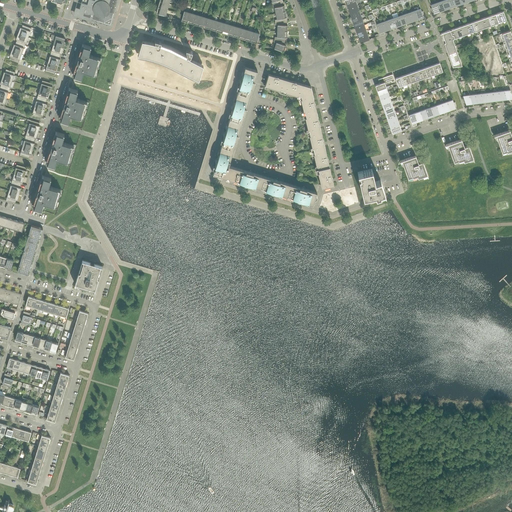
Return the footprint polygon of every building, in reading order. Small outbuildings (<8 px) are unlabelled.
[(81,0),(79,9),(111,19),(116,0),(81,0)] [(444,10),(449,8),(446,0),(444,0),(441,1),(444,10)] [(159,1),(158,7),(167,10),(169,4),(159,1)] [(357,6),(356,1),(346,4),(348,9),(357,6)] [(441,1),(435,3),(438,12),(444,10),(441,1)] [(284,5),(283,2),(271,6),(272,8),(275,8),(276,13),(285,11),(284,5)] [(359,10),(357,6),(348,9),(350,14),(359,10)] [(167,10),(158,7),(156,13),(165,16),(167,10)] [(105,22),(111,19),(79,9),(77,14),(90,18),(90,17),(92,18),(105,22)] [(361,15),(359,10),(350,14),(352,18),(361,15)] [(416,10),(410,12),(413,21),(419,19),(416,10)] [(181,20),(187,22),(190,13),(184,11),(181,20)] [(285,11),(276,13),(277,19),(275,20),(275,22),(287,21),(287,17),(285,11)] [(410,12),(405,14),(408,23),(413,21),(410,12)] [(196,14),(190,13),(187,22),(193,24),(196,14)] [(201,16),(196,14),(193,24),(199,26),(201,16)] [(405,14),(399,16),(402,25),(408,23),(405,14)] [(362,20),(361,15),(352,18),(353,23),(362,20)] [(201,16),(199,26),(204,27),(207,18),(201,16)] [(399,16),(393,18),(397,27),(402,25),(399,16)] [(207,18),(204,27),(210,29),(213,20),(207,18)] [(393,18),(388,20),(391,29),(397,27),(393,18)] [(213,20),(210,29),(216,31),(219,21),(213,20)] [(364,25),(362,20),(353,23),(355,28),(364,25)] [(388,20),(382,22),(385,31),(391,29),(388,20)] [(219,21),(216,31),(222,33),(225,23),(219,21)] [(287,25),(287,22),(287,21),(275,22),(275,25),(277,25),(277,31),(287,31),(287,25)] [(383,31),(385,31),(382,22),(376,24),(380,35),(384,34),(383,31)] [(222,33),(227,34),(230,25),(225,23),(222,33)] [(18,33),(28,37),(32,27),(30,27),(30,28),(22,25),(21,28),(20,27),(18,33)] [(236,27),(230,25),(227,34),(233,36),(236,27)] [(366,30),(364,25),(355,28),(357,33),(366,30)] [(242,28),(236,27),(233,36),(239,38),(242,28)] [(248,30),(242,28),(239,38),(245,40),(248,30)] [(452,39),(456,37),(453,29),(442,33),(445,41),(452,39)] [(253,32),(248,30),(245,40),(251,41),(253,32)] [(367,34),(366,30),(357,33),(358,38),(367,34)] [(286,41),(287,38),(287,31),(277,31),(277,37),(275,37),(274,39),(286,41)] [(511,36),(510,31),(500,34),(511,67),(511,36)] [(259,34),(253,32),(251,41),(260,44),(262,38),(258,37),(259,34)] [(25,45),(28,37),(18,33),(16,39),(17,39),(16,42),(25,45)] [(369,39),(367,34),(358,38),(360,43),(369,39)] [(56,36),(53,45),(63,48),(65,42),(64,41),(65,39),(56,36)] [(286,41),(274,39),(274,42),(276,43),(274,48),(284,51),(286,45),(286,41)] [(460,59),(452,39),(445,41),(449,54),(451,58),(450,59),(452,66),(460,65),(458,60),(460,59)] [(155,40),(155,43),(153,43),(148,41),(142,41),(138,56),(143,57),(147,58),(146,60),(170,68),(171,66),(198,81),(203,65),(198,63),(198,62),(190,58),(190,57),(191,56),(191,54),(192,51),(186,49),(187,56),(188,56),(189,57),(188,57),(174,50),(169,48),(165,46),(160,45),(161,42),(155,40)] [(22,54),(25,45),(16,42),(15,44),(14,44),(12,50),(22,54)] [(76,71),(74,76),(81,79),(84,71),(95,74),(100,58),(89,54),(91,46),(84,44),(82,49),(80,49),(74,71),(76,71)] [(53,45),(50,53),(60,56),(60,53),(62,54),(63,48),(53,45)] [(18,62),(22,54),(12,50),(9,56),(10,56),(9,59),(18,62)] [(50,53),(48,62),(58,65),(60,59),(59,59),(60,56),(50,53)] [(58,65),(48,62),(45,71),(54,73),(55,71),(56,71),(58,65)] [(249,97),(253,83),(257,70),(245,67),(237,94),(249,97)] [(2,78),(12,81),(15,72),(6,69),(5,72),(4,72),(2,78)] [(265,86),(283,91),(286,79),(269,74),(265,86)] [(380,84),(375,85),(377,90),(386,87),(385,83),(391,81),(391,82),(395,81),(393,74),(378,80),(380,84)] [(9,90),(12,81),(2,78),(0,83),(1,84),(0,87),(9,90)] [(311,87),(286,79),(283,91),(300,97),(311,87)] [(42,80),(40,89),(50,92),(52,86),(51,86),(51,83),(42,80)] [(0,95),(7,98),(9,90),(0,87),(0,95)] [(300,97),(305,115),(317,112),(311,87),(300,97)] [(386,87),(377,90),(379,95),(388,92),(386,87)] [(67,93),(60,115),(62,115),(61,120),(68,122),(70,115),(81,118),(86,101),(75,98),(78,90),(71,88),(69,93),(67,93)] [(37,98),(46,101),(47,98),(48,98),(50,92),(40,89),(37,98)] [(501,100),(507,99),(504,90),(498,91),(501,100)] [(498,91),(497,91),(492,92),(495,101),(501,100),(498,91)] [(389,97),(388,92),(379,95),(380,100),(389,97)] [(489,101),(495,101),(492,92),(486,93),(489,101)] [(478,103),(484,102),(481,93),(475,94),(478,103)] [(484,102),(489,101),(486,93),(481,93),(484,102)] [(237,94),(229,120),(241,124),(249,97),(237,94)] [(475,94),(471,95),(469,95),(472,103),(478,103),(475,94)] [(462,99),(464,104),(465,103),(466,104),(472,103),(469,95),(463,96),(464,99),(462,99)] [(389,97),(380,100),(382,105),(391,101),(389,97)] [(34,106),(45,110),(46,104),(45,103),(46,101),(37,98),(34,106)] [(455,102),(454,102),(452,99),(447,101),(450,110),(456,108),(455,107),(457,106),(455,102)] [(393,106),(391,101),(382,105),(384,109),(393,106)] [(444,112),(450,110),(447,101),(441,103),(444,112)] [(439,114),(444,112),(441,103),(436,105),(439,114)] [(434,116),(439,114),(436,105),(431,107),(434,116)] [(32,115),(41,118),(42,115),(43,116),(45,110),(34,106),(32,115)] [(393,106),(384,109),(385,114),(395,111),(393,106)] [(428,118),(434,116),(431,107),(425,109),(428,118)] [(423,120),(428,118),(425,109),(420,111),(423,120)] [(396,116),(395,111),(385,114),(387,119),(396,116)] [(417,122),(423,120),(420,111),(414,113),(417,122)] [(305,115),(309,133),(321,130),(317,112),(305,115)] [(409,115),(413,126),(417,125),(416,122),(417,122),(414,113),(409,115)] [(396,116),(387,119),(389,124),(398,121),(396,116)] [(30,120),(28,129),(38,132),(40,126),(38,126),(39,123),(30,120)] [(229,120),(221,147),(233,151),(241,124),(229,120)] [(400,125),(398,121),(389,124),(390,129),(400,125)] [(401,130),(400,125),(390,129),(392,134),(401,130)] [(28,129),(25,137),(34,140),(35,138),(36,138),(38,132),(28,129)] [(325,148),(321,130),(309,133),(313,151),(325,148)] [(511,136),(510,130),(496,135),(502,153),(506,151),(507,152),(511,150),(511,152),(511,136)] [(49,159),(47,164),(55,166),(57,158),(68,162),(73,145),(62,142),(64,134),(57,132),(56,137),(54,137),(47,158),(49,159)] [(33,143),(34,140),(25,137),(22,146),(33,149),(34,143),(33,143)] [(474,160),(469,145),(464,147),(461,139),(448,144),(454,162),(458,160),(459,161),(463,160),(464,162),(468,160),(469,161),(474,160)] [(33,149),(22,146),(20,155),(29,158),(30,155),(31,155),(33,149)] [(228,166),(233,151),(221,147),(213,174),(233,180),(237,168),(228,166)] [(313,151),(317,169),(330,166),(325,148),(313,151)] [(428,177),(423,161),(418,163),(416,155),(402,160),(408,178),(412,177),(413,177),(417,176),(418,178),(423,176),(423,177),(428,177)] [(17,165),(14,173),(24,177),(26,171),(25,170),(26,167),(17,165)] [(334,185),(330,166),(317,169),(322,187),(334,185)] [(263,176),(237,168),(233,180),(260,188),(263,176)] [(375,181),(372,169),(357,172),(363,197),(375,194),(376,196),(385,193),(380,179),(375,181)] [(14,173),(11,182),(21,185),(21,182),(22,183),(24,177),(14,173)] [(40,180),(34,202),(36,203),(34,208),(41,210),(44,202),(55,206),(60,189),(49,186),(51,178),(44,176),(42,181),(40,180)] [(260,188),(286,196),(290,184),(263,176),(260,188)] [(11,182),(9,191),(19,194),(21,188),(20,188),(21,185),(11,182)] [(317,192),(290,184),(286,196),(313,204),(317,192)] [(6,200),(8,200),(15,202),(16,200),(17,200),(19,194),(9,191),(6,200)] [(8,217),(4,227),(10,229),(13,218),(12,218),(12,219),(7,218),(8,217)] [(16,230),(19,220),(18,220),(17,221),(13,220),(14,219),(13,218),(10,229),(16,230)] [(22,232),(25,223),(25,222),(23,221),(23,223),(19,221),(19,220),(16,230),(22,232)] [(43,229),(31,225),(17,271),(27,274),(41,228),(43,229)] [(13,260),(8,258),(5,267),(11,269),(13,260)] [(74,286),(94,292),(102,266),(82,260),(74,286)] [(9,301),(20,305),(21,299),(20,298),(22,293),(0,286),(0,298),(3,300),(2,301),(8,303),(9,301)] [(66,317),(69,308),(28,296),(25,306),(60,317),(61,315),(66,317)] [(13,319),(15,312),(2,309),(0,315),(13,319)] [(78,310),(75,318),(86,321),(88,313),(78,310)] [(30,324),(32,318),(23,315),(21,321),(30,324)] [(75,318),(66,348),(76,352),(86,321),(75,318)] [(0,335),(8,338),(10,333),(11,334),(13,328),(2,325),(2,323),(0,322),(0,335)] [(15,340),(21,342),(23,333),(17,331),(15,340)] [(29,335),(23,333),(21,342),(26,344),(29,335)] [(35,337),(29,335),(26,344),(32,346),(35,337)] [(41,338),(35,337),(32,346),(38,347),(41,338)] [(38,347),(44,349),(46,340),(41,338),(38,347)] [(46,340),(44,349),(49,351),(52,342),(46,340)] [(58,344),(52,342),(49,351),(55,353),(58,344)] [(64,356),(74,359),(76,352),(66,348),(64,356)] [(9,358),(7,367),(13,369),(15,360),(9,358)] [(15,360),(13,369),(18,370),(21,361),(15,360)] [(21,361),(18,370),(24,372),(27,363),(21,361)] [(27,363),(24,372),(30,374),(33,365),(27,363)] [(30,374),(36,376),(38,366),(33,365),(30,374)] [(36,376),(41,377),(44,368),(38,366),(36,376)] [(44,368),(41,377),(47,379),(50,370),(44,368)] [(56,380),(67,383),(69,375),(59,372),(56,380)] [(11,386),(13,380),(4,377),(3,383),(11,386)] [(57,414),(67,383),(56,380),(47,411),(57,414)] [(2,404),(8,406),(10,397),(4,396),(2,404)] [(16,399),(10,397),(8,406),(13,408),(16,399)] [(19,410),(25,411),(28,403),(28,400),(23,398),(22,401),(19,410)] [(13,408),(19,410),(22,401),(16,399),(13,408)] [(31,413),(33,404),(28,403),(25,411),(31,413)] [(39,406),(33,404),(31,413),(37,415),(39,406)] [(45,418),(55,421),(57,414),(47,411),(45,418)] [(0,431),(0,432),(5,434),(8,425),(2,423),(0,431)] [(5,434),(11,436),(14,427),(8,425),(5,434)] [(11,436),(17,437),(20,429),(14,427),(11,436)] [(17,437),(23,439),(25,430),(20,429),(17,437)] [(25,430),(23,439),(29,441),(31,432),(25,430)] [(38,441),(48,444),(50,437),(40,434),(38,441)] [(38,477),(48,444),(38,441),(28,473),(38,477)] [(0,471),(18,477),(20,468),(0,462),(0,471)] [(36,484),(38,477),(28,473),(26,480),(36,484)] [(11,511),(12,511),(12,510),(12,509),(13,508),(13,507),(13,506),(13,505),(12,505),(12,504),(11,504),(10,503),(9,504),(8,504),(9,501),(9,500),(8,504),(7,504),(8,502),(6,501),(5,504),(7,505),(7,506),(6,506),(6,505),(5,505),(4,505),(4,506),(4,507),(5,507),(6,508),(6,507),(6,508),(2,507),(0,506),(0,507),(1,508),(6,510),(5,510),(3,509),(1,511),(4,511),(5,511),(6,511),(11,511)]
